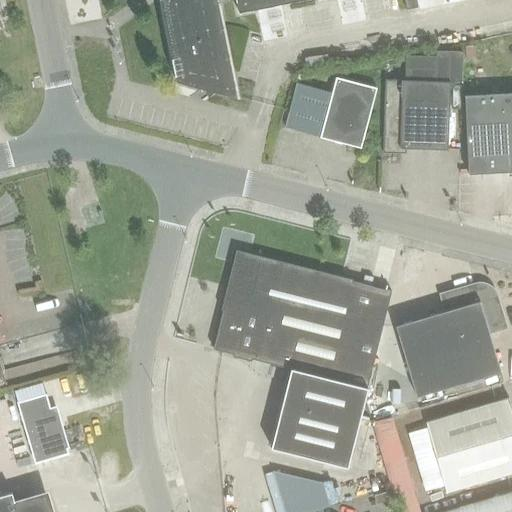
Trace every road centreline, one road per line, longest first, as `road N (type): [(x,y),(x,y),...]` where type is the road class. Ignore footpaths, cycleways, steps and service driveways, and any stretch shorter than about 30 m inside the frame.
road 1 (unclassified): [(160,511),(136,390),(185,168)]
road 2 (unclassified): [(185,168),(511,250)]
road 3 (unclassified): [(63,143),(40,0)]
road 4 (unclassified): [(185,168),(63,143)]
